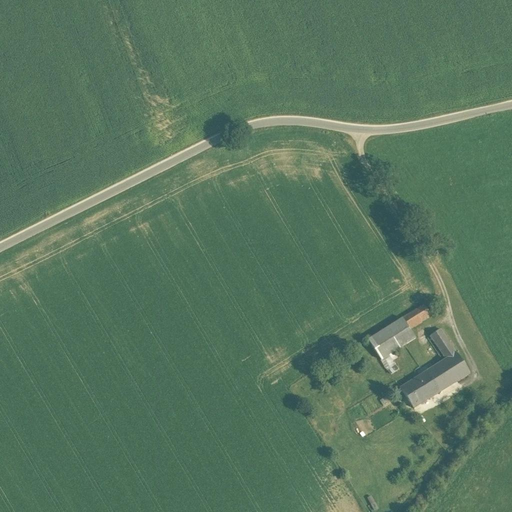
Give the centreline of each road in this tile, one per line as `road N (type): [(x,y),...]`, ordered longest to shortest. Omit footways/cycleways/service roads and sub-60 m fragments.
road 1 (unclassified): [(511,104),(402,129),(265,122),(0,249)]
road 2 (track): [(362,128),(360,151),(440,272),(477,364)]
